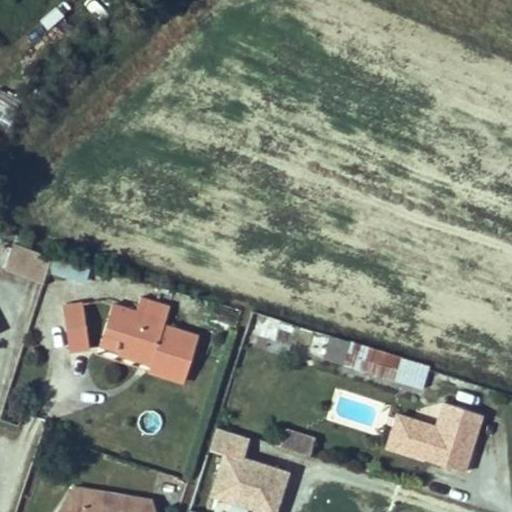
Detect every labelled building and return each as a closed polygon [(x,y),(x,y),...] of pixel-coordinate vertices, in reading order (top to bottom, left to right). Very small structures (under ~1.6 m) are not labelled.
[(3,267),(44,280),(46,273),(51,256),(11,243),(3,267)] [(95,268),(52,254),(51,256),(46,273),(89,287),(95,268)] [(170,306),(141,296),(136,310),(113,303),(100,342),(119,349),(118,351),(151,362),(149,369),(184,381),(199,336),(164,325),(170,306)] [(71,352),(89,349),(82,301),(63,304),(71,352)] [(253,310),(246,331),(276,340),(282,319),(253,310)] [(314,331),(308,350),(424,385),(430,365),(314,331)] [(441,401),(424,457),(459,469),(466,448),(473,450),(484,415),(441,401)] [(249,437),(217,426),(210,448),(224,452),(210,494),(254,508),(252,511),(274,511),(287,472),(243,458),(249,437)] [(279,446),(309,456),(314,440),(284,430),(279,446)] [(466,471),(473,450),(466,448),(459,469),(466,471)] [(154,511),(151,501),(74,488),(54,511),(154,511)]
